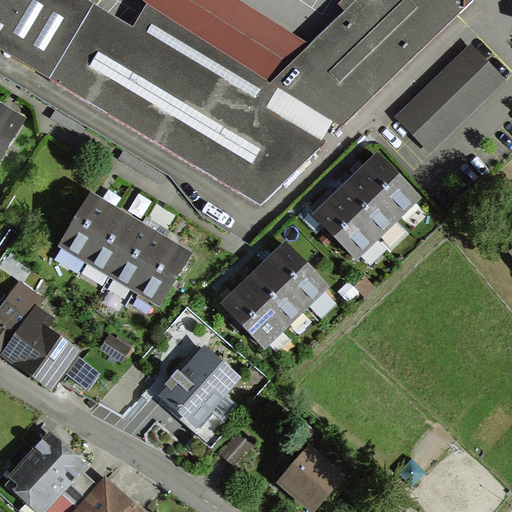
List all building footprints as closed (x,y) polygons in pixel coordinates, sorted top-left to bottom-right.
[(149,0),(145,6),(147,7),(133,29),(82,0),(0,0),(0,50),(262,204),(324,145),(265,109),(279,90),(339,125),(474,0),(344,0),(337,7),(344,14),(309,48),(234,0),(149,0)] [(503,80),(467,45),(396,117),(431,152),(503,80)] [(0,106),(0,164),(26,122),(0,106)] [(356,176),(401,222),(422,202),(378,156),(356,176)] [(401,222),(356,176),(334,198),(379,244),(401,222)] [(83,266),(116,211),(92,197),(59,252),(83,266)] [(379,244),(334,198),(313,219),(358,265),(379,244)] [(116,211),(83,266),(109,281),(141,226),(116,211)] [(132,295),(164,240),(141,226),(109,281),(132,295)] [(164,240),(132,295),(161,312),(192,255),(164,240)] [(265,266),(308,309),(328,289),(285,246),(265,266)] [(308,309),(265,266),(244,286),(287,330),(308,309)] [(375,289),(358,272),(349,282),(366,298),(375,289)] [(0,353),(4,356),(36,310),(43,300),(21,284),(0,313),(0,353)] [(287,330),(244,286),(222,309),(265,352),(287,330)] [(36,310),(4,356),(1,360),(52,395),(81,353),(41,326),(47,318),(36,310)] [(111,336),(101,351),(121,364),(131,349),(111,336)] [(241,381),(204,349),(160,399),(197,431),(241,381)] [(101,372),(82,358),(67,377),(86,391),(101,372)] [(138,362),(109,399),(129,414),(151,385),(155,389),(162,381),(138,362)] [(257,441),(243,429),(221,456),(235,468),(257,441)] [(90,467),(52,434),(13,479),(16,481),(9,489),(35,511),(49,511),(64,496),(78,509),(98,487),(84,474),(90,467)] [(317,511),(345,482),(312,453),(281,488),(307,511),(317,511)] [(142,511),(106,479),(98,487),(78,509),(75,511),(142,511)]
